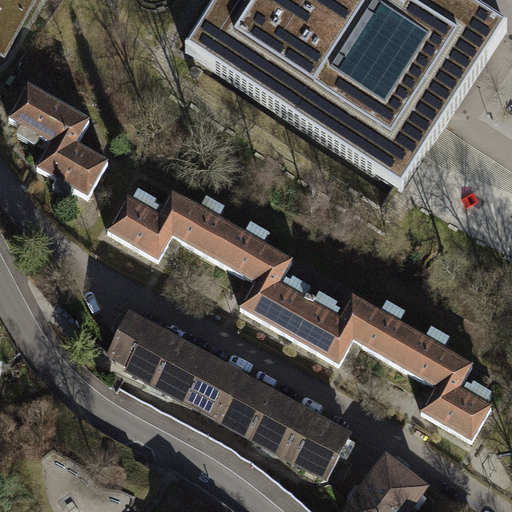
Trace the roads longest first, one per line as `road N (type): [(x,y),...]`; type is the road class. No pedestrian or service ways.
road 1 (residential): [(493,511),(363,422),(99,284),(37,233),(0,184)]
road 2 (residential): [(0,287),(49,368),(100,413),(266,511)]
